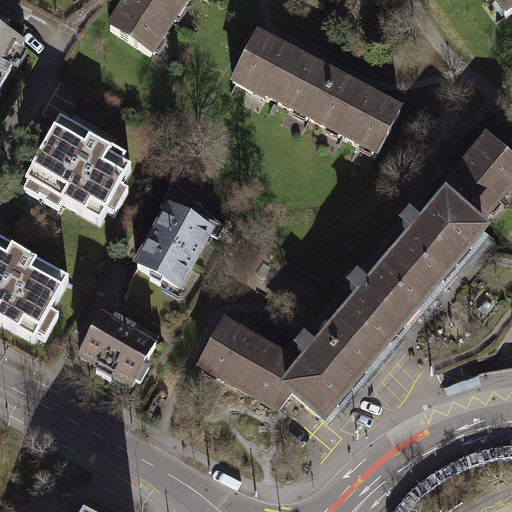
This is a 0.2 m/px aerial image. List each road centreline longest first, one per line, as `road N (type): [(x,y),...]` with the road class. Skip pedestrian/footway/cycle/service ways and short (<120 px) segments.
road 1 (tertiary): [(0,380),(206,503)]
road 2 (tertiary): [(434,437),(357,471),(312,511)]
